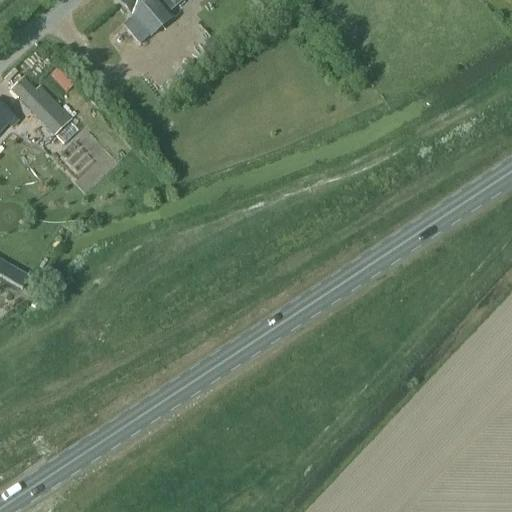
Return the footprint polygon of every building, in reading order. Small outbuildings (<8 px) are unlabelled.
[(167,16),(184,2),(182,0),(115,0),(114,1),(132,21),(150,40),(172,22),(167,16)] [(187,24),(205,54),(220,45),(202,15),(187,24)] [(189,71),(198,63),(184,45),(174,53),(189,71)] [(22,79),(10,91),(54,137),(71,120),(39,88),(35,92),(22,79)] [(0,133),(13,119),(0,107),(0,133)] [(65,150),(78,164),(89,153),(76,140),(65,150)] [(0,260),(0,276),(23,290),(30,278),(0,260)]
